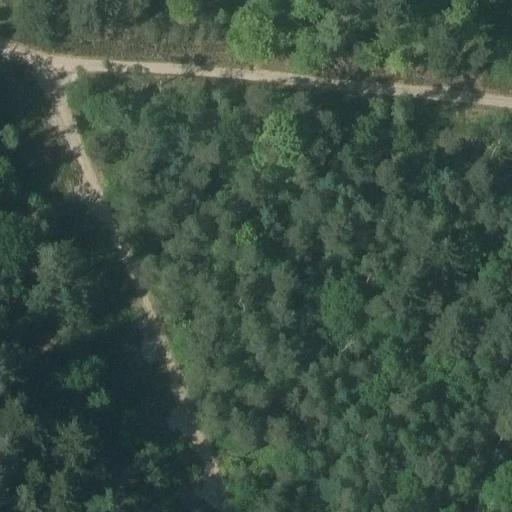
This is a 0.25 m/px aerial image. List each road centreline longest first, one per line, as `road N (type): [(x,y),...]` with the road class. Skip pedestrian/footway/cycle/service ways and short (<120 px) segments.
road 1 (track): [(43,47),(229,511)]
road 2 (track): [(511,103),(43,47)]
